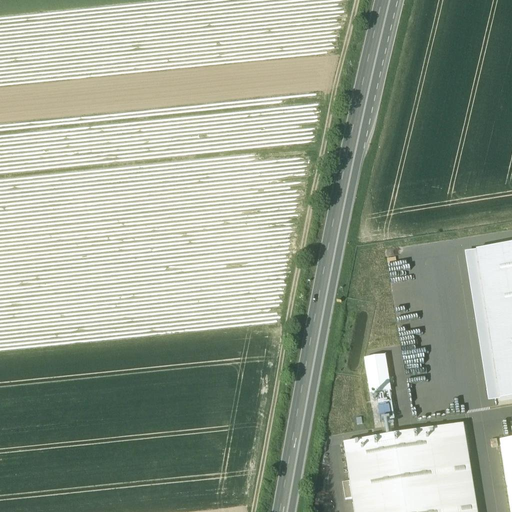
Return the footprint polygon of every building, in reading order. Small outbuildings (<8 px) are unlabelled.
[(511,247),(476,253),(500,401),(511,399),(511,247)] [(364,360),(368,397),(394,393),(389,357),(364,360)] [(476,511),(464,427),(443,430),(456,511),(476,511)] [(456,511),(443,430),(343,446),(354,511),(456,511)] [(511,511),(511,440),(500,443),(511,511)]
